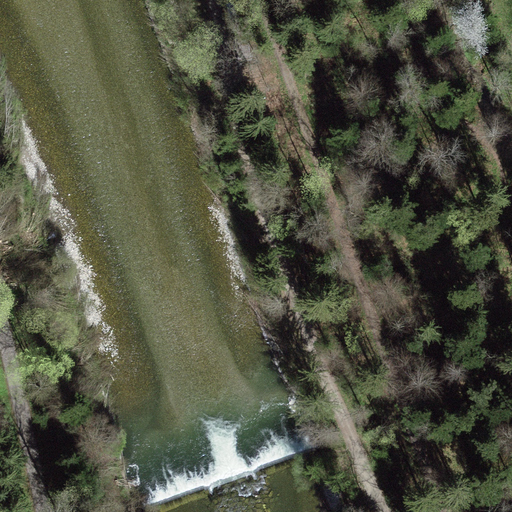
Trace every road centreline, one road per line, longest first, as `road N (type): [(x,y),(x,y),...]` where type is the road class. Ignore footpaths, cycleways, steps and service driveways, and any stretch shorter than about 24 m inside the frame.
road 1 (track): [(248,0),(431,460),(462,511)]
road 2 (track): [(212,0),(253,177),(393,511)]
road 3 (unclassified): [(0,324),(44,511)]
